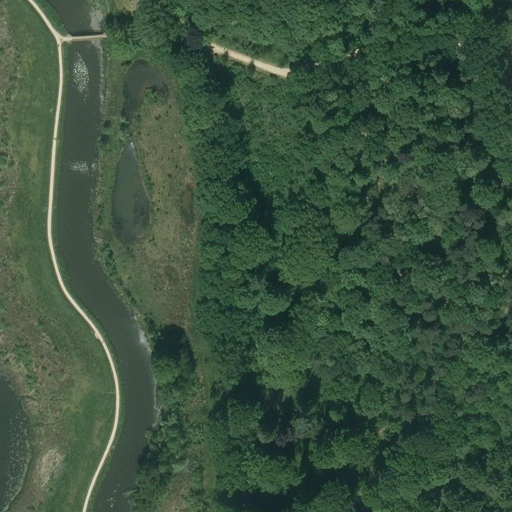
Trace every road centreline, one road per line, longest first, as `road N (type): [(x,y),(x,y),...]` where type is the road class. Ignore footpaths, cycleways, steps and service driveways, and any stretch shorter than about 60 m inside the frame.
road 1 (track): [(285,72),(418,35),(476,62)]
road 2 (track): [(511,200),(478,118),(476,62)]
